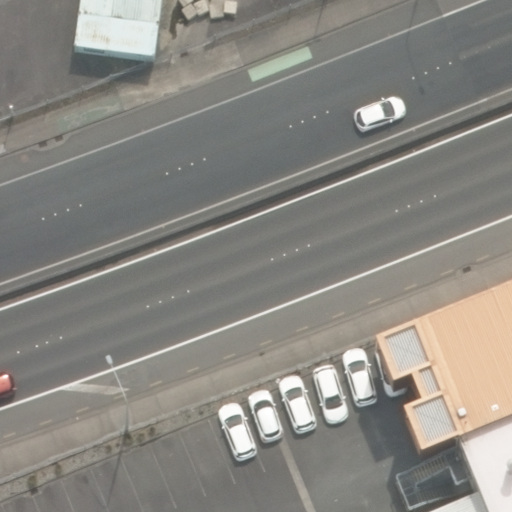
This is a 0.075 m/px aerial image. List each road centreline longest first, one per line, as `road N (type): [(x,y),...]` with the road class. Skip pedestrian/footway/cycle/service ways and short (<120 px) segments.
road 1 (trunk): [(0,230),(223,153),(511,36)]
road 2 (trunk): [(511,165),(0,357)]
